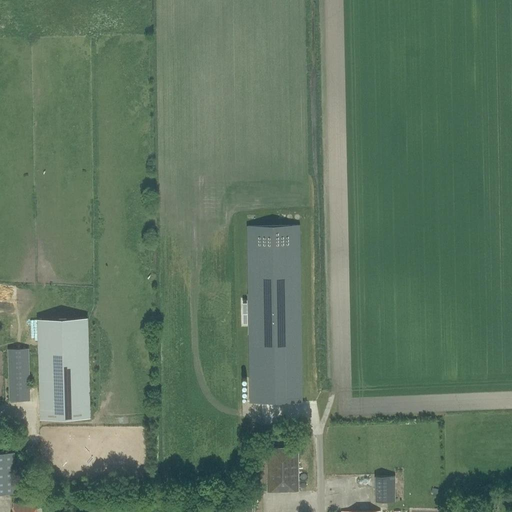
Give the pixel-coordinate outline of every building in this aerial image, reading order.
[(248,226),(251,402),(302,402),(299,226),(248,226)] [(41,419),(91,418),(88,318),(38,319),(41,419)] [(0,371),(9,371),(9,401),(29,400),(29,349),(8,349),(8,365),(0,365),(0,371)] [(299,446),(267,447),(267,491),(299,491),(299,446)] [(0,493),(16,493),(15,453),(0,453),(0,493)] [(395,501),(394,476),(375,476),(376,501),(395,501)] [(42,511),(42,507),(37,507),(37,503),(14,503),(14,511),(42,511)]
